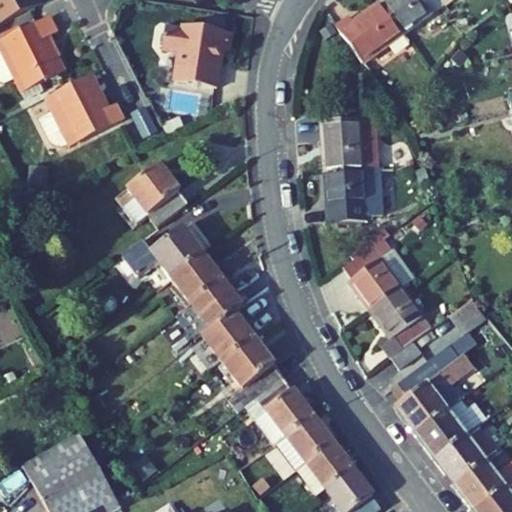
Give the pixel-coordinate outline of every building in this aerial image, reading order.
[(0,0),(0,7),(11,30),(54,8),(49,0),(0,0)] [(414,37),(454,6),(449,0),(398,0),(390,6),(414,37)] [(375,67),(414,37),(390,6),(363,27),(358,21),(346,30),(375,67)] [(25,82),(14,60),(67,34),(60,20),(8,46),(9,50),(0,54),(0,64),(10,85),(16,87),(25,82)] [(188,56),(184,86),(227,93),(233,54),(239,54),(242,37),(193,29),(192,33),(175,30),(171,54),(188,56)] [(67,34),(14,60),(25,82),(33,96),(76,75),(58,41),(68,36),(67,34)] [(103,79),(56,102),(63,115),(49,123),(61,146),(65,148),(69,149),(74,148),(78,146),(80,149),(134,122),(127,108),(120,112),(103,79)] [(372,169),(388,167),(382,118),(329,125),(335,173),(372,169)] [(167,230),(197,208),(189,198),(190,194),(169,166),(139,189),(167,230)] [(372,169),(335,173),(339,210),(345,210),(346,222),(378,216),(372,169)] [(170,264),(184,282),(215,259),(194,230),(162,254),(153,241),(131,257),(148,280),(170,264)] [(374,243),(379,248),(390,240),(396,236),(391,230),(374,243)] [(390,240),(378,250),(351,270),(360,281),(357,284),(378,311),(408,288),(387,261),(399,251),(390,240)] [(387,261),(408,288),(420,279),(399,251),(387,261)] [(233,283),(215,259),(184,282),(202,307),(233,283)] [(253,310),(233,283),(202,307),(222,333),(246,315),(253,310)] [(439,328),(408,288),(378,311),(399,340),(390,347),(399,359),(419,343),(439,328)] [(492,315),(478,298),(456,315),(472,336),(495,318),(492,315)] [(214,339),(233,365),(266,341),(246,315),(222,333),(214,339)] [(266,341),(233,365),(252,391),(239,401),(248,414),(266,401),(294,380),(266,341)] [(500,354),(491,342),(467,361),(411,403),(403,410),(423,435),(456,410),(445,396),(500,354)] [(419,343),(399,359),(408,371),(428,355),(419,343)] [(401,389),(411,403),(467,361),(457,347),(401,389)] [(294,380),(266,401),(275,413),(295,440),(323,419),(294,380)] [(423,435),(442,461),(486,428),(492,424),(482,410),(472,398),(456,410),(423,435)] [(492,402),(482,410),(492,424),(502,415),(492,402)] [(295,440),(275,413),(263,422),(282,449),(284,448),(295,440)] [(342,446),(323,419),(295,440),(284,448),(303,474),(305,473),(314,466),(342,446)] [(442,461),(462,487),(494,463),(505,454),(486,428),(442,461)] [(125,511),(131,509),(91,435),(34,466),(58,511),(125,511)] [(360,471),(342,446),(314,466),(333,491),(360,471)] [(480,511),(482,511),(511,490),(511,486),(494,463),(462,487),(480,511)] [(333,491),(314,466),(305,473),(324,499),(333,491)] [(388,511),(390,511),(360,471),(333,491),(348,511),(388,511)] [(511,511),(511,490),(482,511),(511,511)]
